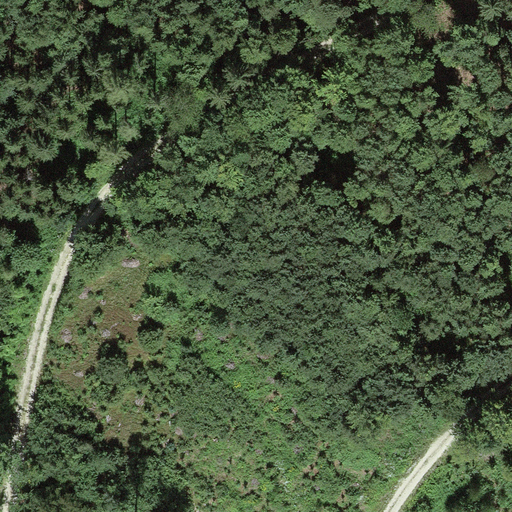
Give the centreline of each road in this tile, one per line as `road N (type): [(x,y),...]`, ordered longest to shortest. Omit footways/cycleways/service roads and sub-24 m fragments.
road 1 (track): [(5,511),(49,297),(92,195),(164,139),(396,0)]
road 2 (track): [(511,379),(406,465),(373,511)]
